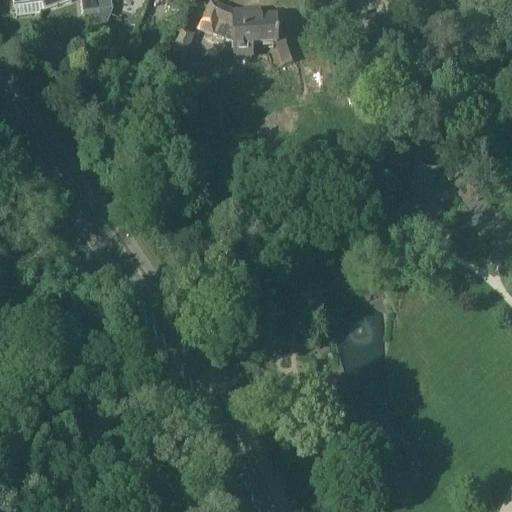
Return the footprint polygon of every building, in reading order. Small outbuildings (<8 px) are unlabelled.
[(42,6),(41,0),(12,0),(14,9),(42,6)] [(41,0),(42,6),(42,7),(42,8),(44,13),(73,3),(71,0),(41,0)] [(80,0),(82,15),(99,13),(97,0),(80,0)] [(110,0),(97,0),(99,13),(112,11),(110,0)] [(170,0),(167,9),(179,14),(184,0),(170,0)] [(505,19),(504,0),(487,0),(487,19),(505,19)] [(251,47),(285,46),(285,39),(276,39),(276,18),(244,19),(244,13),(233,13),(210,5),(200,31),(234,43),(234,58),(252,58),(251,47)] [(97,21),(95,27),(105,31),(107,24),(97,21)] [(184,62),(194,36),(180,31),(170,57),(184,62)] [(126,120),(118,142),(127,146),(133,132),(125,129),(129,121),(126,120)] [(105,140),(115,143),(119,129),(109,126),(105,140)]
